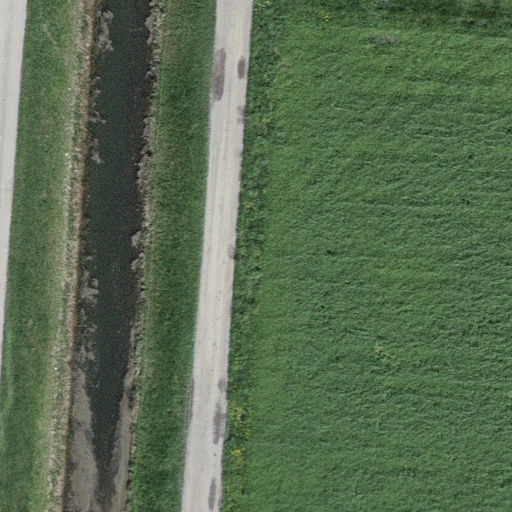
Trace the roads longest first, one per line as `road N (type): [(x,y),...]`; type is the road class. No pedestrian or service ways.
road 1 (track): [(208,511),(238,0)]
road 2 (track): [(0,155),(9,0)]
